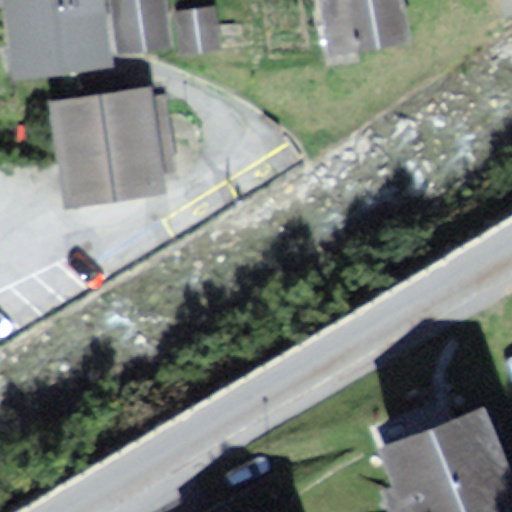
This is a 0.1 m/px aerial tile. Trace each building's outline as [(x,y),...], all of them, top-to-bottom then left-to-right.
[(14,0),(23,72),(105,62),(97,0),(14,0)] [(159,38),(153,0),(116,0),(123,43),(159,38)] [(402,0),(324,0),(334,48),(409,35),(402,0)] [(206,6),(171,7),(173,46),(208,45),(206,6)] [(145,98),(59,110),(71,200),(158,189),(145,98)] [(499,511),(511,507),(511,485),(481,410),(369,455),(392,511),(499,511)]
